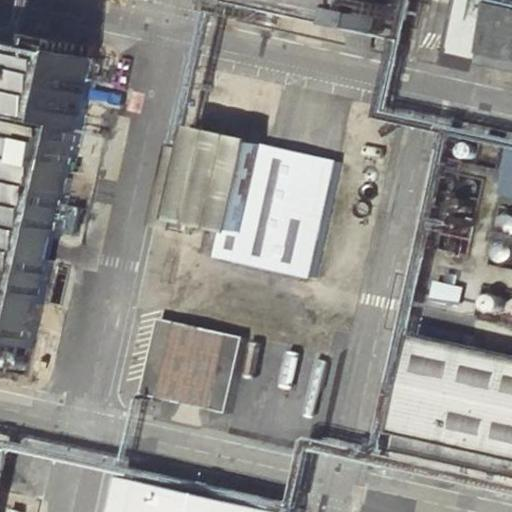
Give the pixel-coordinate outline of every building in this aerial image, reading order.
[(252,0),(252,2),(405,37),(408,21),(394,18),(398,0),(252,0)] [(0,32),(0,340),(50,350),(112,69),(52,58),(55,44),(0,32)] [(222,157),(194,150),(175,234),(197,239),(199,229),(257,242),(252,266),(332,284),(359,168),(227,137),(222,157)] [(474,290),(454,286),(450,306),(470,310),(474,290)] [(158,403),(242,422),(257,346),(173,329),(158,403)] [(413,457),(511,476),(511,356),(437,341),(413,457)] [(139,476),(130,511),(303,511),(298,510),(223,494),(226,476),(182,468),(179,485),(139,476)]
